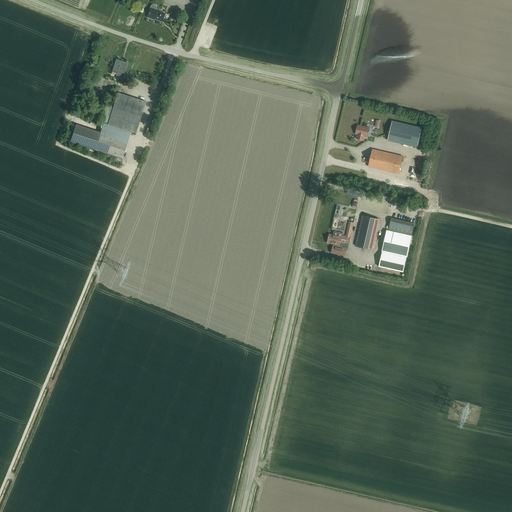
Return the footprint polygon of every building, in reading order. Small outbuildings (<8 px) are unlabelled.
[(162,22),(165,14),(151,8),(149,13),(149,12),(148,14),(149,14),(147,17),(152,19),(152,18),(162,22)] [(175,17),(174,19),(177,21),(180,12),(175,10),(172,16),(175,17)] [(123,78),(127,63),(116,59),(112,70),(118,72),(117,76),(123,78)] [(118,93),(113,108),(141,117),(146,102),(118,93)] [(141,117),(113,108),(108,124),(135,133),(141,117)] [(392,121),(388,141),(417,147),(422,128),(392,121)] [(94,150),(100,132),(76,125),(70,142),(94,150)] [(355,134),(357,134),(356,139),(363,140),(364,136),(367,137),(369,128),(357,125),(355,134)] [(101,133),(95,150),(122,159),(127,142),(101,133)] [(372,145),(372,142),(383,143),(383,138),(372,137),(371,145),(372,145)] [(399,173),(403,156),(372,149),(368,166),(399,173)] [(372,250),(379,219),(362,215),(355,246),(372,250)] [(414,223),(391,218),(388,230),(411,236),(414,223)] [(388,230),(387,230),(382,252),(406,257),(411,236),(388,230)] [(346,234),(346,236),(342,235),(343,233),(334,231),(333,235),(329,234),(327,242),(334,244),(333,246),(331,253),(345,256),(346,248),(340,246),(340,242),(348,244),(350,235),(346,234)] [(403,272),(407,258),(406,257),(382,252),(378,266),(403,272)]
